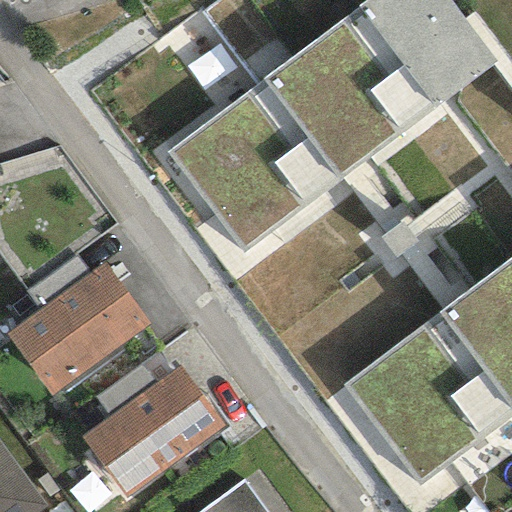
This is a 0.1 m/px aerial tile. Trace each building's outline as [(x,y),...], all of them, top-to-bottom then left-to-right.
[(445,0),(364,0),(166,152),(244,253),(492,58),(445,0)] [(511,256),(340,391),(417,488),(511,413),(511,256)] [(148,326),(105,265),(3,335),(46,397),(148,326)] [(222,426),(181,368),(79,440),(120,497),(222,426)] [(0,511),(38,511),(46,507),(0,444),(0,511)] [(264,511),(242,482),(201,511),(264,511)]
